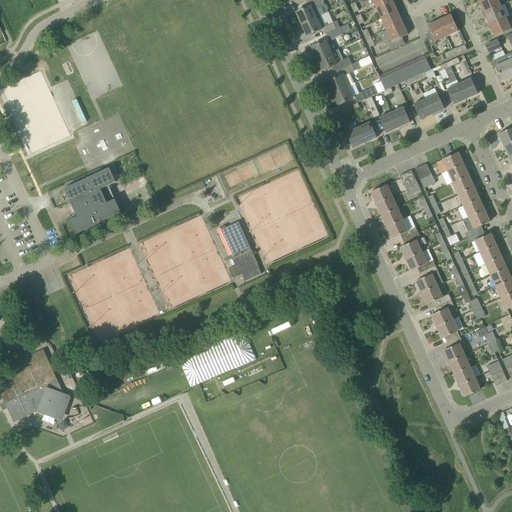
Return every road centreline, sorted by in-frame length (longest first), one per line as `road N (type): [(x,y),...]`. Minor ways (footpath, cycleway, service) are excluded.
road 1 (residential): [(453,417),(345,182)]
road 2 (unclassified): [(0,146),(49,259),(19,274),(0,230)]
road 3 (residential): [(345,182),(255,0)]
road 4 (unknown): [(49,259),(198,199)]
road 5 (residential): [(345,182),(468,125)]
road 6 (residential): [(501,111),(452,0)]
